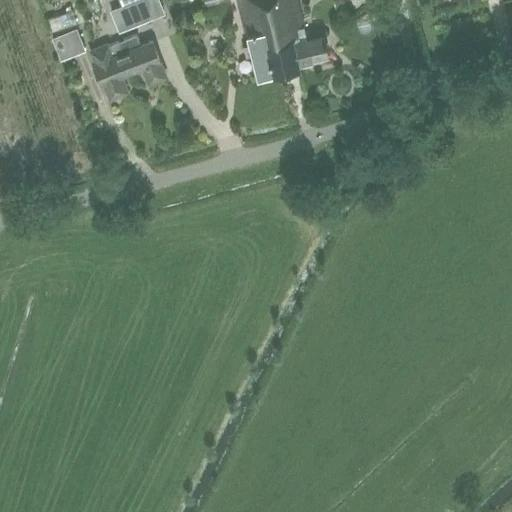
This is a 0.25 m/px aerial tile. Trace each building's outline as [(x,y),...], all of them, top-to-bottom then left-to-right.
[(57,21),(81,12),(77,0),(53,9),(57,21)] [(132,0),(122,4),(131,26),(153,17),(146,0),(132,0)] [(280,28),(274,0),(238,0),(256,74),(297,65),(294,51),(288,52),(285,39),(277,41),(274,29),(280,28)] [(294,51),(297,65),(310,62),(309,58),(326,54),(321,34),(304,38),(294,0),(274,0),(280,28),(274,29),(277,41),(285,39),(288,52),(294,51)] [(83,16),(72,19),(76,41),(88,38),(83,16)] [(118,75),(141,66),(147,82),(163,76),(157,60),(158,59),(151,41),(140,45),(135,34),(107,45),(106,44),(90,50),(94,62),(92,63),(99,82),(102,81),(108,97),(125,91),(118,75)]
